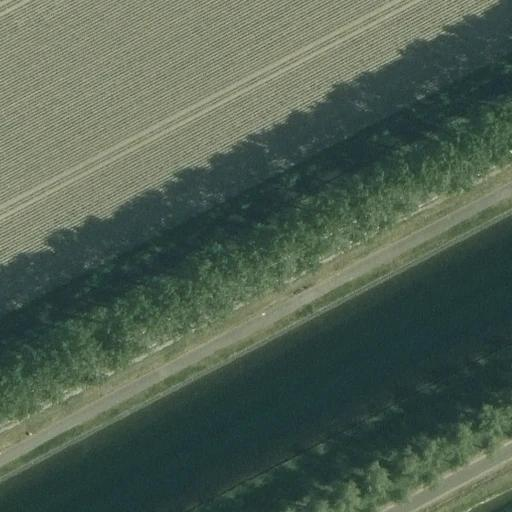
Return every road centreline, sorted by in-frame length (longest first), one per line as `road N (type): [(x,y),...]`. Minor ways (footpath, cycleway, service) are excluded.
road 1 (unclassified): [(0,426),(511,161)]
road 2 (unclassified): [(398,511),(511,451)]
